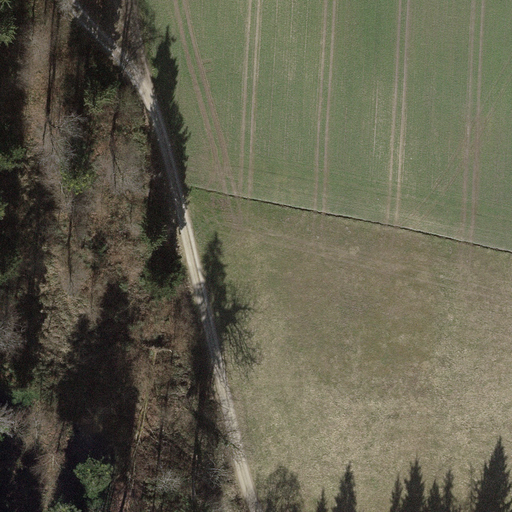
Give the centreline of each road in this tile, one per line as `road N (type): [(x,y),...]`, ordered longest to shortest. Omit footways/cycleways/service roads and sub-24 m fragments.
road 1 (track): [(149,94),(257,511)]
road 2 (track): [(68,0),(149,94)]
